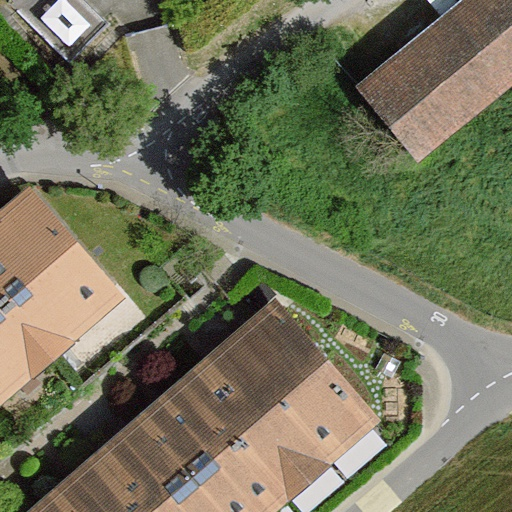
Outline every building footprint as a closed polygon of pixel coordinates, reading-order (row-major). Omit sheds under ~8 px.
[(110,25),(84,0),(8,0),(71,65),(110,25)] [(511,80),(511,0),(470,0),(365,86),(421,155),(511,80)] [(36,202),(0,233),(0,385),(111,290),(36,202)] [(237,353),(316,444),(322,451),(369,411),(283,313),(237,353)] [(196,390),(273,481),(316,444),(237,353),(196,390)] [(152,427),(225,511),(251,511),(279,488),(273,481),(196,390),(152,427)] [(225,511),(152,427),(108,464),(149,511),(225,511)] [(149,511),(108,464),(65,503),(72,511),(149,511)]
